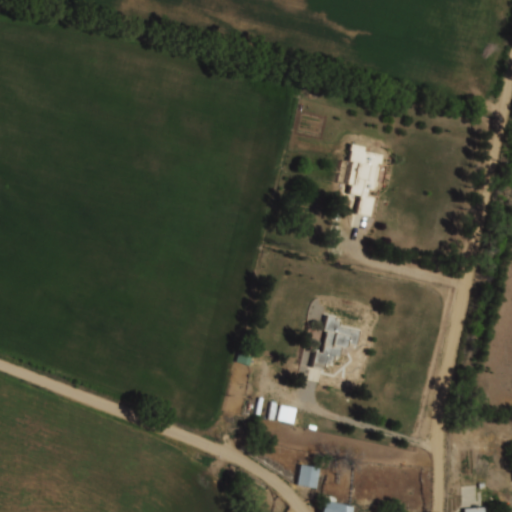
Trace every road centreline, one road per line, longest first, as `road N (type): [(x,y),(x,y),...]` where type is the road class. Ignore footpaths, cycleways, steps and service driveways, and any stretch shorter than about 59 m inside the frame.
road 1 (residential): [(439,511),(450,361),(511,72)]
road 2 (residential): [(305,511),(283,485),(221,447),(0,364)]
